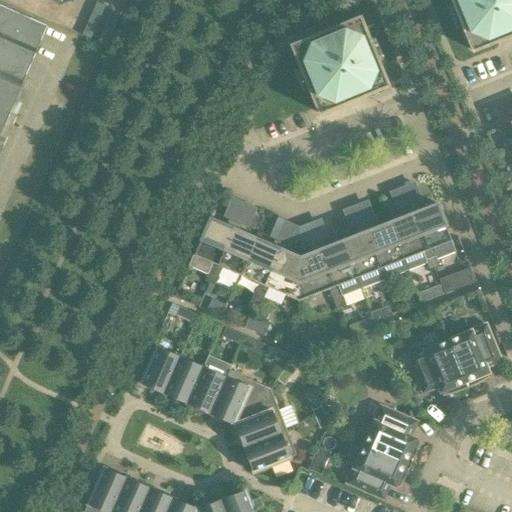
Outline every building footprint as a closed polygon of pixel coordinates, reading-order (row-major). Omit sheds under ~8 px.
[(511,0),(450,0),(471,50),(496,40),(494,34),(511,27),(511,0)] [(0,6),(0,148),(14,116),(7,113),(46,27),(0,6)] [(358,16),(289,44),(318,113),(343,102),(341,97),(359,90),(361,95),(386,85),(358,16)] [(232,195),(226,211),(251,222),(258,205),(232,195)] [(426,250),(431,248),(451,241),(436,203),(419,210),(417,204),(410,207),(426,250)] [(405,216),(389,222),(407,270),(426,263),(425,261),(422,252),(426,250),(410,207),(403,210),(405,216)] [(226,225),(209,218),(188,266),(207,274),(208,272),(212,263),(217,265),(235,223),(228,220),(226,225)] [(370,223),(363,226),(384,280),(407,270),(389,222),(372,229),(370,223)] [(242,226),(235,223),(217,265),(221,267),(240,275),(256,239),(240,232),(242,226)] [(358,234),(342,240),(360,289),(384,280),(363,226),(356,228),(358,234)] [(240,275),(258,283),(263,286),(281,243),(274,240),(272,246),(256,239),(240,275)] [(323,241),(316,244),(332,287),(328,289),(331,298),(341,294),(342,296),(360,289),(342,240),(325,247),(323,241)] [(263,286),(268,288),(297,301),(298,257),(286,252),(288,246),(281,243),(263,286)] [(297,301),(328,289),(332,287),(316,244),(309,247),(311,252),(298,257),(297,301)] [(422,252),(425,261),(435,257),(431,248),(426,250),(422,252)] [(438,266),(435,257),(425,261),(426,263),(429,270),(438,266)] [(221,267),(217,265),(212,263),(208,272),(218,276),(221,267)] [(204,281),(213,285),(218,276),(208,272),(207,274),(204,281)] [(268,288),(263,286),(258,283),(253,295),(263,299),(268,288)] [(427,290),(418,293),(421,303),(430,299),(427,290)] [(341,294),(331,298),(336,309),(345,306),(342,296),(341,294)] [(263,299),(253,295),(249,304),(259,308),(263,299)] [(191,297),(188,303),(197,306),(199,300),(191,297)] [(392,314),(389,305),(370,311),(373,321),(392,314)] [(194,324),(198,315),(183,309),(179,318),(194,324)] [(212,322),(198,315),(194,324),(208,331),(212,322)] [(249,315),(243,327),(262,335),(268,323),(249,315)] [(369,315),(347,324),(353,338),(375,329),(369,315)] [(485,324),(447,340),(466,388),(475,384),(481,381),(488,377),(488,376),(487,376),(486,373),(488,372),(486,367),(500,361),(485,324)] [(240,344),(244,335),(224,327),(220,336),(240,344)] [(364,349),(377,344),(372,332),(359,338),(364,349)] [(244,335),(240,344),(260,353),(264,344),(244,335)] [(466,388),(447,340),(408,356),(423,393),(437,387),(440,392),(442,391),(443,394),(442,395),(442,396),(451,393),(457,392),(466,388)] [(164,393),(179,357),(156,347),(140,383),(164,393)] [(317,376),(338,368),(331,351),(310,359),(317,376)] [(202,367),(179,357),(164,393),(187,403),(202,367)] [(296,369),(288,364),(276,381),(284,386),(296,369)] [(202,367),(187,403),(210,413),(226,377),(202,367)] [(229,370),(226,377),(210,413),(234,424),(270,389),(229,370)] [(287,431),(270,389),(234,424),(243,448),(287,431)] [(363,444),(411,465),(412,462),(414,456),(416,450),(419,442),(418,441),(417,442),(414,441),(415,439),(410,436),(416,422),(380,406),(363,444)] [(328,426),(320,407),(311,411),(318,429),(328,426)] [(296,455),(287,431),(243,448),(253,472),(296,455)] [(411,465),(363,444),(346,483),(382,499),(389,484),(394,486),(395,484),(398,486),(399,487),(403,480),(407,474),(409,468),(411,465)] [(322,467),(311,463),(307,472),(318,477),(322,467)] [(111,511),(126,478),(103,468),(83,511),(84,511),(111,511)] [(139,511),(150,488),(126,478),(111,511),(139,511)] [(166,511),(173,498),(150,488),(139,511),(166,511)] [(245,490),(221,499),(225,511),(253,511),(252,509),(261,505),(258,498),(249,501),(245,490)] [(173,498),(166,511),(196,511),(196,509),(173,498)] [(196,509),(196,511),(225,511),(221,499),(196,509)]
